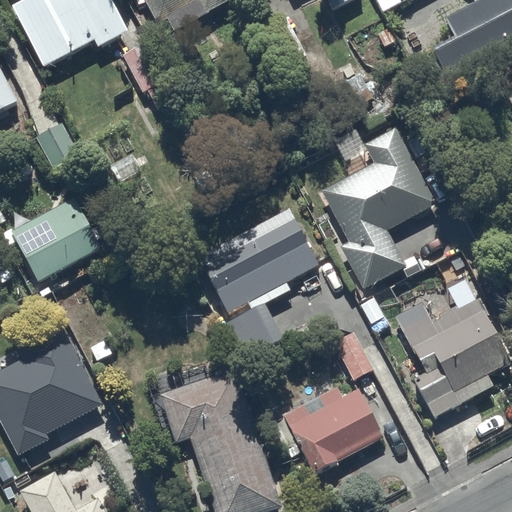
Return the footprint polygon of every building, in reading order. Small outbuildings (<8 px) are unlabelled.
[(36,0),(18,9),(48,70),(100,44),(103,49),(131,35),(112,0),(36,0)] [(146,0),(158,23),(168,18),(174,30),(233,0),(146,0)] [(332,0),(329,2),(333,12),(341,8),(341,9),(357,0),(332,0)] [(306,54),(286,15),(270,23),(291,63),(306,54)] [(148,43),(124,56),(142,92),(147,90),(156,106),(160,103),(165,113),(180,105),(148,43)] [(0,110),(21,100),(0,60),(0,110)] [(217,104),(191,63),(175,73),(201,114),(217,104)] [(324,88),(340,128),(365,118),(359,104),(373,98),(362,73),(324,88)] [(37,137),(53,168),(80,155),(64,123),(37,137)] [(349,240),(340,245),(364,288),(405,264),(386,231),(438,201),(395,127),(366,144),(375,161),(322,192),(349,240)] [(75,196),(12,231),(10,228),(1,234),(8,247),(17,241),(39,282),(81,257),(74,245),(96,233),(75,196)] [(289,209),(198,257),(227,312),(248,301),(252,310),(223,325),(241,360),(283,338),(265,303),(291,290),(287,281),(318,265),(289,209)] [(415,378),(435,416),(493,385),(488,376),(511,363),(511,362),(478,299),(458,309),(457,306),(438,315),(440,318),(432,322),(429,315),(403,328),(426,371),(415,378)] [(93,345),(90,347),(97,360),(118,349),(106,325),(87,335),(93,345)] [(373,367),(354,331),(333,342),(353,378),(373,367)] [(177,447),(193,442),(215,511),(272,511),(282,509),(240,375),(162,399),(177,447)] [(338,385),(282,413),(295,440),(290,443),(306,475),(383,436),(358,388),(343,396),(338,385)] [(76,511),(56,473),(21,490),(33,511),(104,511),(102,507),(92,511),(76,511)]
